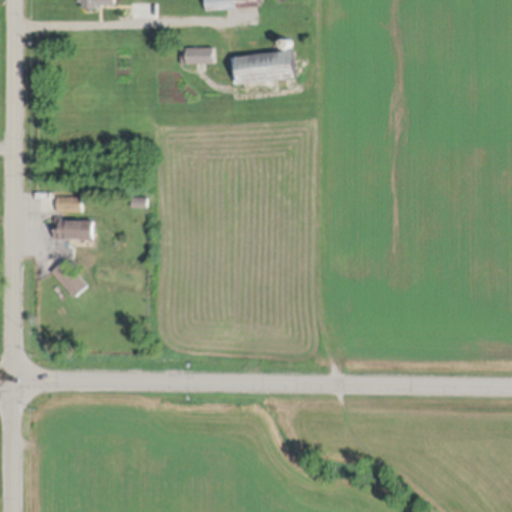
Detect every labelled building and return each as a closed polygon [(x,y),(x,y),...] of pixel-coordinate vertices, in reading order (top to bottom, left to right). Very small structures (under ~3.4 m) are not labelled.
[(208,0),(276,0),(277,3),(260,5),(239,7),(209,10),(208,0)] [(290,47),(289,47),(288,47),(287,46),(286,46),(286,45),(285,44),(285,43),(285,42),(285,41),(285,40),(286,40),(286,39),(287,38),(288,38),(288,37),(289,37),(290,37),(291,37),(292,37),(292,38),(293,38),(294,38),(294,39),(294,40),(295,40),(295,41),(295,42),(295,43),(295,44),(294,45),(294,46),(293,46),(292,47),(291,47),(292,47),(292,48),(291,48),(291,49),(290,49),(290,48),(290,47)] [(217,62),(199,62),(199,63),(182,63),(182,47),(190,47),(217,46),(217,62)] [(299,75),(243,82),(243,83),(236,83),(233,57),(240,56),(239,55),(266,52),(296,48),(299,75)] [(60,196),(85,196),(85,211),(60,211),(60,196)] [(134,206),(135,196),(150,197),(149,207),(134,206)] [(57,239),(57,216),(68,217),(68,219),(96,219),(96,239),(57,239)] [(55,271),(69,259),(91,285),(77,297),(55,271)]
